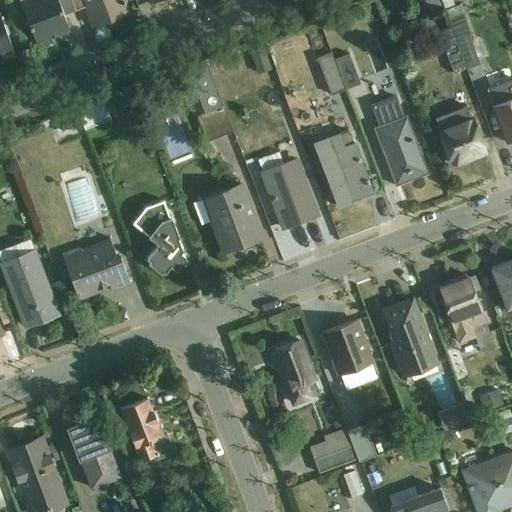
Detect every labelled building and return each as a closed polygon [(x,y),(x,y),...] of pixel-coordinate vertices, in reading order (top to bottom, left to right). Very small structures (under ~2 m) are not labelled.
[(18,0),(36,46),(70,34),(57,0),(18,0)] [(84,0),(94,26),(128,13),(123,0),(84,0)] [(454,69),(477,62),(462,11),(439,18),(454,69)] [(0,60),(12,57),(0,23),(0,60)] [(327,93),(359,83),(348,47),(316,57),(327,93)] [(504,141),(511,138),(511,87),(488,95),(504,141)] [(84,130),(111,121),(103,97),(57,112),(63,129),(82,123),(84,130)] [(394,183),(426,171),(405,114),(373,126),(394,183)] [(170,161),(191,155),(178,115),(158,121),(170,161)] [(452,166),(486,154),(472,115),(438,128),(452,166)] [(57,116),(47,119),(54,140),(81,131),(80,125),(62,131),(57,116)] [(337,208),(372,195),(348,128),(313,140),(337,208)] [(281,230),(318,216),(297,157),(259,171),(281,230)] [(221,253),(263,237),(241,181),(199,197),(221,253)] [(173,270),(185,262),(163,199),(143,208),(130,223),(157,245),(143,260),(161,275),(169,266),(173,270)] [(78,301),(128,283),(111,239),(61,257),(78,301)] [(0,270),(21,327),(58,314),(33,248),(0,260),(0,270)] [(503,312),(511,308),(511,258),(487,268),(503,312)] [(458,342),(488,331),(467,278),(438,289),(458,342)] [(404,374),(436,363),(413,299),(381,310),(404,374)] [(339,376),(375,362),(358,319),(322,333),(339,376)] [(312,399),(306,385),(315,382),(298,339),(270,350),(291,407),(312,399)] [(118,409),(138,460),(170,448),(150,397),(118,409)] [(444,423),(463,415),(457,401),(438,410),(444,423)] [(89,490),(121,478),(97,415),(65,427),(89,490)] [(363,423),(306,444),(317,473),(374,452),(363,423)] [(31,511),(40,511),(65,503),(40,437),(7,450),(31,511)] [(475,511),(509,511),(511,511),(511,448),(460,467),(475,511)] [(351,496),(366,490),(356,468),(341,475),(351,496)] [(392,511),(447,511),(437,481),(387,499),(392,511)]
